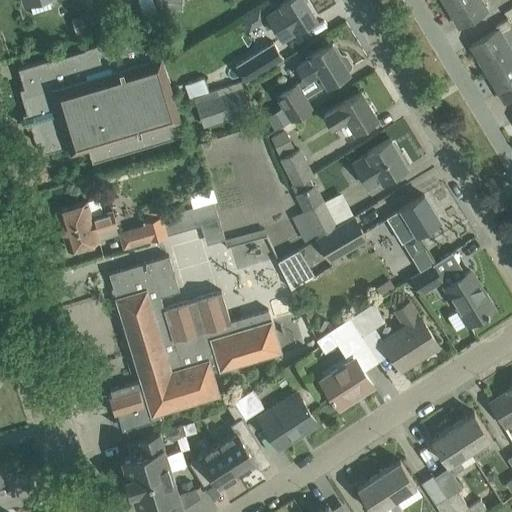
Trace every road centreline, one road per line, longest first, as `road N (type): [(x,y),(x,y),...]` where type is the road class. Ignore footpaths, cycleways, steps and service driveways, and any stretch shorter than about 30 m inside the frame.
road 1 (residential): [(230,511),(511,334)]
road 2 (tertiary): [(91,511),(0,208)]
road 3 (residential): [(478,211),(349,0)]
road 4 (residential): [(414,0),(511,161)]
